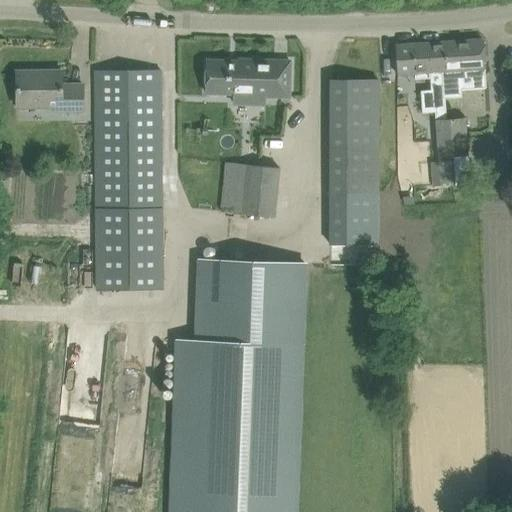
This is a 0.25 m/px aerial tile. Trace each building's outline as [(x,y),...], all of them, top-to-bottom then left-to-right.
[(446,71),(442,71),(444,99),(460,98),(459,89),(486,87),(483,40),(479,40),(444,43),(446,71)] [(444,43),(395,46),(397,66),(397,74),(414,73),(415,80),(428,79),(427,72),(442,71),(446,71),(444,43)] [(289,97),(290,61),(239,60),(239,62),(207,61),(206,93),(234,94),(234,104),(256,105),(257,96),(289,97)] [(17,72),(17,92),(16,108),(48,108),(48,114),(83,113),(83,105),(83,85),(62,85),(62,71),(17,72)] [(95,71),(96,211),(97,290),(163,290),(161,105),(161,71),(95,71)] [(330,154),(330,196),(378,196),(378,80),(330,80),(330,148),(330,154)] [(466,117),(450,119),(454,157),(469,155),(466,117)] [(450,119),(435,120),(438,158),(454,157),(450,119)] [(223,211),(241,215),(246,167),(227,165),(223,211)] [(11,178),(0,177),(0,216),(9,217),(11,178)] [(178,340),(171,511),(295,511),(305,264),(200,260),(197,340),(178,340)]
